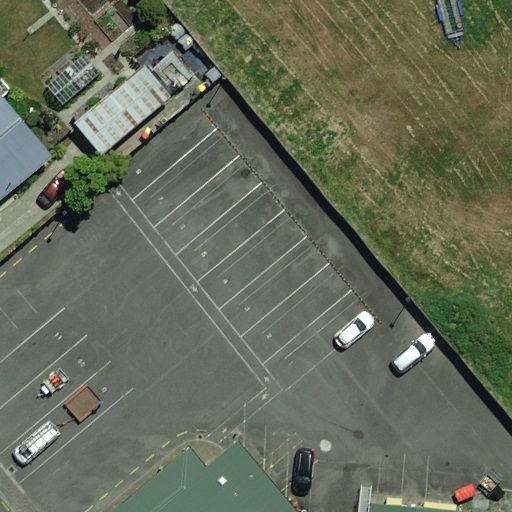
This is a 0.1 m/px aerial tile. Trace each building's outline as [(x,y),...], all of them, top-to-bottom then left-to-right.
[(119,55),(45,118),(75,153),(149,90),(119,55)] [(0,109),(0,181),(36,152),(0,109)] [(511,329),(499,340),(511,355),(511,329)] [(237,443),(206,468),(242,511),(297,511),(284,496),(240,441),(237,443)] [(454,511),(372,503),(371,511),(242,511),(206,468),(190,448),(113,511),(454,511)]
